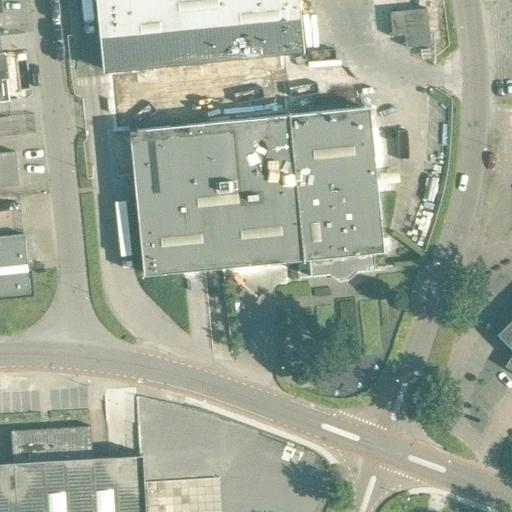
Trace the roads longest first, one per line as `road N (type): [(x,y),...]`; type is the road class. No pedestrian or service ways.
road 1 (secondary): [(381,447),(468,172),(475,108),(465,0)]
road 2 (unclassified): [(75,355),(43,0)]
road 3 (unclassified): [(75,355),(146,367),(381,447)]
road 4 (secondary): [(511,495),(381,447)]
